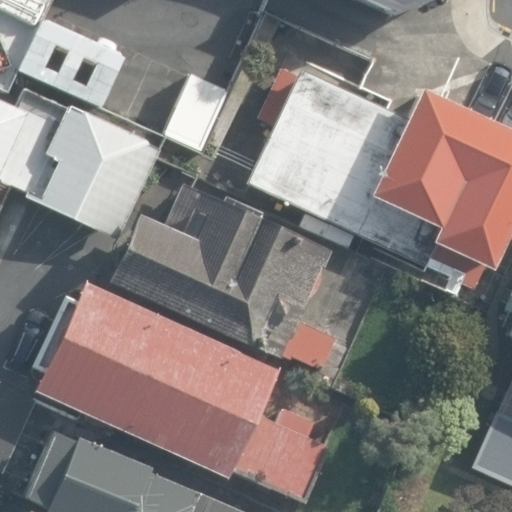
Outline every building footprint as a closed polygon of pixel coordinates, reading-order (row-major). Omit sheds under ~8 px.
[(355,0),(391,16),(389,20),(394,22),(453,0),(355,0)] [(511,114),(438,74),(411,124),(298,62),(240,168),(475,295),(511,226),(511,114)] [(143,120),(73,91),(32,188),(102,217),(143,120)] [(0,166),(20,110),(0,101),(0,166)] [(138,193),(104,275),(252,336),(302,217),(180,166),(164,204),(138,193)] [(279,364),(72,273),(25,380),(289,495),(316,434),(259,410),(279,364)] [(251,511),(53,428),(24,495),(62,511),(251,511)]
